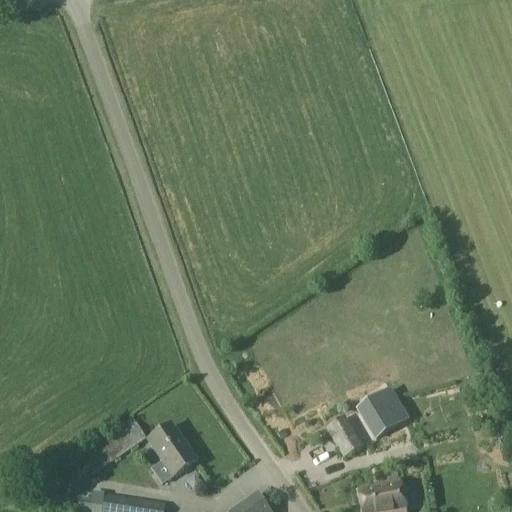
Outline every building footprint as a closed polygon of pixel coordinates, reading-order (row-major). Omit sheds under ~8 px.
[(382,397),(326,431),(344,460),(400,426),(382,397)] [(148,441),(133,420),(26,494),(36,508),(48,500),(51,504),(64,495),(67,501),(89,486),(87,483),(148,441)] [(148,445),(173,480),(196,464),(171,429),(148,445)] [(405,511),(400,481),(357,490),(361,511),(405,511)] [(84,492),(80,505),(92,509),(96,495),(84,492)] [(268,511),(256,496),(234,511),(268,511)] [(105,498),(103,511),(164,511),(165,506),(105,498)]
